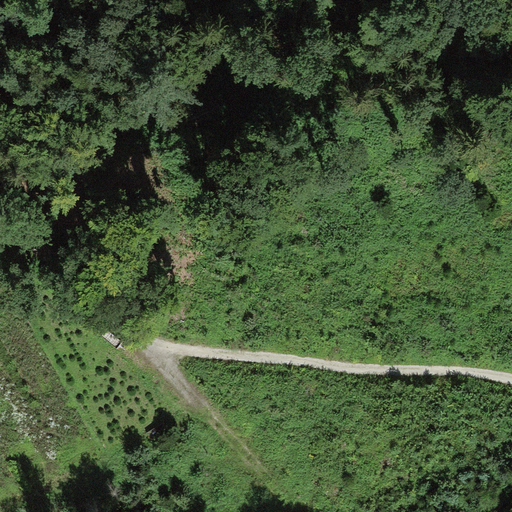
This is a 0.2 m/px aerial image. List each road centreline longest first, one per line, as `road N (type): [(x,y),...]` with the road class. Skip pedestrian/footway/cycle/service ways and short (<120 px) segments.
road 1 (track): [(511,379),(164,347)]
road 2 (track): [(289,511),(244,467),(164,347)]
road 3 (track): [(0,226),(133,339),(164,347)]
